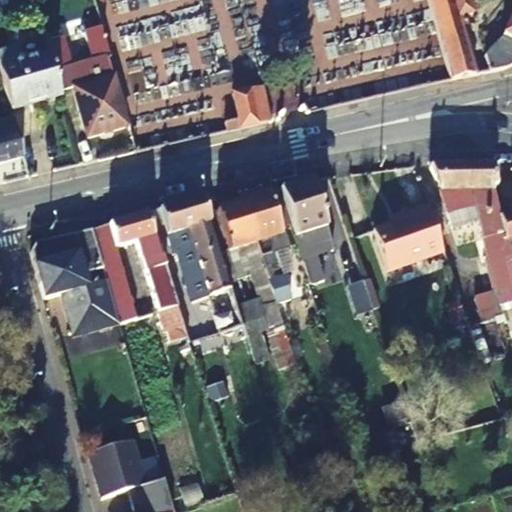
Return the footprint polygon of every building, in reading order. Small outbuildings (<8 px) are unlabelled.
[(468,0),(428,0),(450,80),(474,75),(460,25),(466,23),(463,14),(472,12),(468,0)] [(499,38),(483,54),(488,72),(504,69),(511,65),(511,12),(503,31),(499,38)] [(93,63),(110,58),(101,25),(83,30),(93,63)] [(481,45),(483,54),(499,38),(503,31),(498,26),(481,45)] [(50,57),(55,74),(72,69),(64,36),(46,41),(50,57)] [(9,109),(61,95),(55,74),(50,57),(0,69),(0,76),(3,86),(6,99),(9,109)] [(75,77),(78,88),(91,84),(88,73),(75,77)] [(73,89),(86,137),(125,126),(111,79),(91,84),(78,88),(73,89)] [(230,93),(238,128),(268,121),(260,86),(230,93)] [(170,124),(223,117),(219,87),(166,94),(170,124)] [(0,134),(0,161),(22,156),(15,130),(0,134)] [(511,260),(501,216),(494,187),(497,186),(490,165),(431,167),(452,227),(477,220),(497,291),(511,287),(511,260)] [(327,228),(318,202),(312,182),(278,192),(291,232),(297,249),(303,266),(321,261),(312,233),(327,228)] [(276,304),(292,299),(272,238),(281,235),(268,195),(243,203),(265,271),(276,304)] [(201,202),(159,213),(174,256),(177,255),(183,276),(198,271),(220,335),(233,330),(236,340),(246,337),(242,325),(233,297),(224,270),(201,202)] [(217,212),(225,237),(229,251),(241,248),(245,257),(249,270),(251,275),(265,271),(243,203),(217,212)] [(373,230),(386,272),(443,252),(427,206),(408,213),(409,217),(373,230)] [(162,260),(174,256),(159,213),(146,217),(160,261),(162,260)] [(511,213),(501,216),(511,260),(511,213)] [(105,279),(123,273),(117,249),(137,243),(164,335),(184,329),(177,307),(169,281),(162,260),(160,261),(146,217),(91,231),(105,279)] [(35,244),(30,252),(43,300),(61,295),(73,338),(119,325),(112,302),(105,279),(91,231),(35,244)] [(297,249),(291,232),(286,234),(291,250),(297,249)] [(181,277),(174,256),(162,260),(169,281),(181,277)] [(245,271),(249,270),(245,257),(241,259),(245,271)] [(327,281),(321,261),(303,266),(310,288),(327,281)] [(394,286),(431,273),(428,262),(390,275),(394,286)] [(233,297),(241,294),(244,293),(235,266),(224,270),(233,297)] [(130,297),(123,273),(105,279),(112,302),(130,297)] [(187,296),(181,277),(169,281),(177,307),(196,302),(193,294),(187,296)] [(251,322),(241,294),(233,297),(242,325),(251,322)] [(136,321),(130,297),(112,302),(119,325),(119,326),(136,321)] [(209,339),(196,302),(177,307),(184,329),(190,346),(209,339)] [(145,487),(132,443),(93,453),(88,455),(101,500),(129,492),(134,510),(167,500),(162,482),(145,487)] [(170,511),(167,500),(134,510),(134,511),(170,511)]
